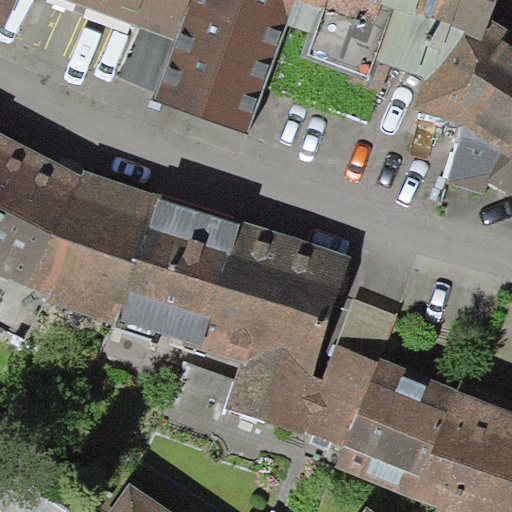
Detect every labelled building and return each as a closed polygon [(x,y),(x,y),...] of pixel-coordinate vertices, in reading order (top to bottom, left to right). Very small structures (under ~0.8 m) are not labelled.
[(0,0),(0,21),(12,27),(25,0),(78,0),(184,35),(167,101),(262,136),(304,24),(434,83),(420,105),(511,152),(511,176),(504,189),(511,193),(511,25),(502,19),(510,0),(0,0)] [(164,212),(0,129),(0,279),(116,333),(164,212)] [(362,264),(175,198),(129,320),(244,368),(234,415),(313,438),(362,264)] [(511,511),(511,409),(386,361),(353,453),(432,480),(426,503),(445,511),(511,511)] [(0,490),(12,474),(0,465),(0,490)] [(170,511),(130,484),(110,511),(370,511),(367,510),(365,511),(170,511)]
